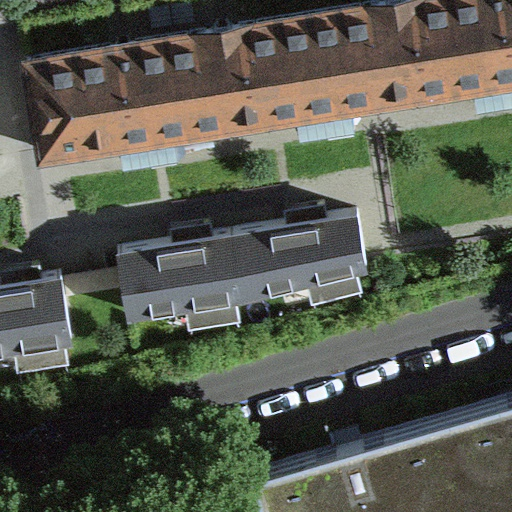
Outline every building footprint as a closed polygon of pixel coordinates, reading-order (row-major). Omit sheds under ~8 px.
[(496,74),(484,0),(360,0),(308,8),(323,101),(496,74)] [(511,0),(484,0),(496,74),(511,71),(511,0)] [(136,36),(150,129),(323,101),(308,8),(231,21),(136,36)] [(150,129),(136,36),(115,39),(27,53),(42,146),(150,129)] [(243,288),(366,258),(357,204),(314,211),(232,224),(243,288)] [(118,243),(128,307),(243,288),(232,224),(201,229),(118,243)] [(0,342),(71,331),(61,267),(28,272),(0,276),(0,342)] [(511,388),(446,408),(473,503),(511,491),(511,388)] [(252,465),(265,511),(441,511),(473,503),(446,408),(351,436),(252,465)]
